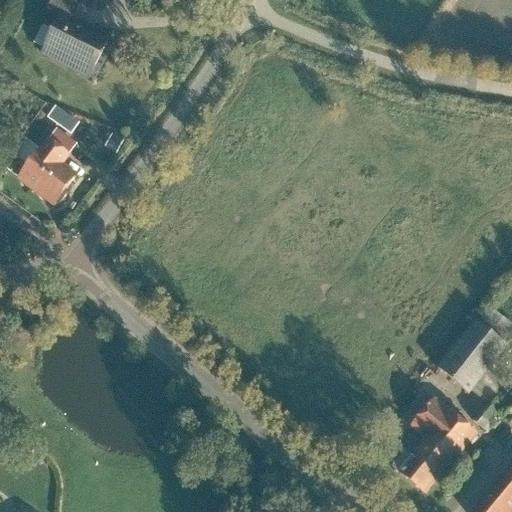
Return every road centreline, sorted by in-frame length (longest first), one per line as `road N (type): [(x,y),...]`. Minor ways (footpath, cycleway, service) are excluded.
road 1 (tertiary): [(78,276),(357,511)]
road 2 (residential): [(78,276),(98,229),(194,99),(246,11)]
road 3 (residential): [(511,90),(384,64),(246,11)]
